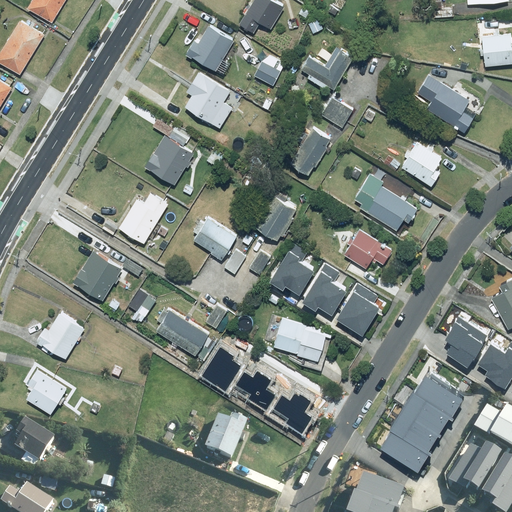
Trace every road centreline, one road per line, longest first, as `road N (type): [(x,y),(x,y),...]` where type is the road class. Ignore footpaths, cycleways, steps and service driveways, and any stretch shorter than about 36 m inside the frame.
road 1 (residential): [(337,436),(472,224),(511,187)]
road 2 (secondary): [(144,0),(0,236)]
